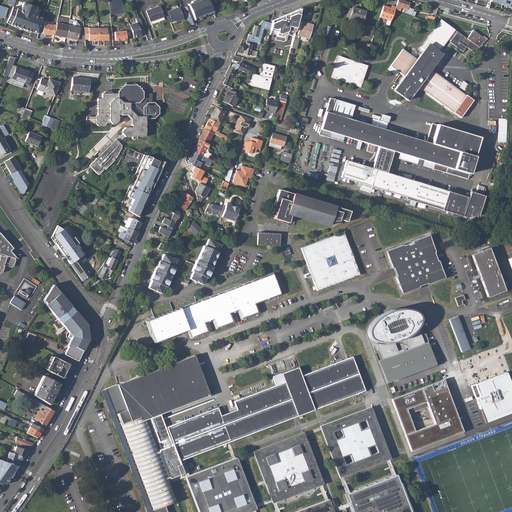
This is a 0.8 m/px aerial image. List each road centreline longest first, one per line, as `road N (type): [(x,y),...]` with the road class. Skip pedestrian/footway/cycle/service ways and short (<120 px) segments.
road 1 (residential): [(110,314),(207,99)]
road 2 (residential): [(0,506),(60,419),(110,314)]
road 3 (residential): [(110,314),(79,291),(0,181)]
road 4 (tertiary): [(214,29),(96,59)]
